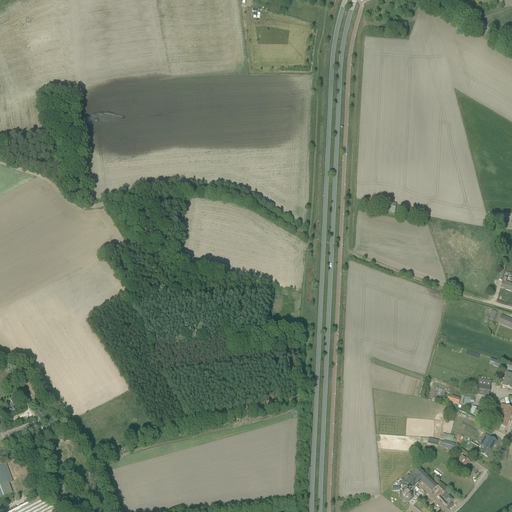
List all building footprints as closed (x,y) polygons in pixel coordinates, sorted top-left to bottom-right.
[(504,289),(504,288),(506,289),(506,290),(511,291),(511,284),(506,283),(507,278),(504,277),(501,288),(504,289)] [(511,320),(501,316),(498,324),(511,329),(511,320)] [(500,369),(502,363),(492,359),(489,365),(500,369)] [(511,374),(507,372),(504,379),(505,380),(503,386),(502,385),(501,386),(511,389),(511,387),(511,374)] [(476,395),(488,398),(490,387),(478,385),(476,395)] [(460,399),(455,398),(448,395),(446,401),(458,405),(460,399)] [(38,408),(34,411),(49,431),(52,428),(54,431),(60,427),(58,425),(59,423),(45,403),(43,404),(41,401),(36,405),(38,408)] [(0,419),(22,408),(20,404),(0,414),(0,419)] [(511,410),(511,408),(502,405),(501,407),(504,409),(502,413),(499,412),(497,417),(508,421),(511,410)] [(476,408),(472,415),(485,422),(488,423),(490,419),(487,418),(489,414),(476,408)] [(508,421),(497,417),(494,424),(505,428),(508,421)] [(0,433),(0,443),(29,434),(27,429),(35,426),(34,423),(33,423),(11,431),(8,430),(4,421),(0,422),(0,430),(1,433),(0,433)] [(146,435),(152,432),(149,426),(142,429),(146,435)] [(487,458),(497,441),(485,435),(479,446),(483,449),(480,454),(487,458)] [(437,447),(438,440),(428,438),(427,445),(437,447)] [(458,447),(452,444),(444,442),(443,449),(449,451),(454,453),(458,447)] [(456,466),(454,469),(459,474),(461,472),(462,471),(463,472),(470,463),(466,460),(464,458),(462,457),(455,465),(456,466)] [(0,497),(12,493),(0,462),(0,497)] [(405,481),(404,482),(406,484),(413,490),(421,482),(432,492),(437,486),(433,482),(418,467),(412,473),(413,473),(411,475),(409,477),(405,481)] [(56,473),(50,478),(78,511),(85,511),(82,508),(82,507),(83,506),(80,503),(81,503),(56,473)] [(402,480),(399,483),(399,484),(403,487),(401,487),(401,491),(405,491),(405,492),(403,494),(402,494),(402,497),(404,500),(405,500),(408,500),(410,498),(410,497),(411,494),(410,494),(410,493),(413,490),(406,484),(404,482),(402,480)] [(47,492),(44,494),(52,505),(55,503),(47,492)] [(42,496),(9,511),(55,511),(52,505),(49,506),(44,497),(43,498),(42,496)] [(393,497),(390,502),(399,507),(402,503),(393,497)]
